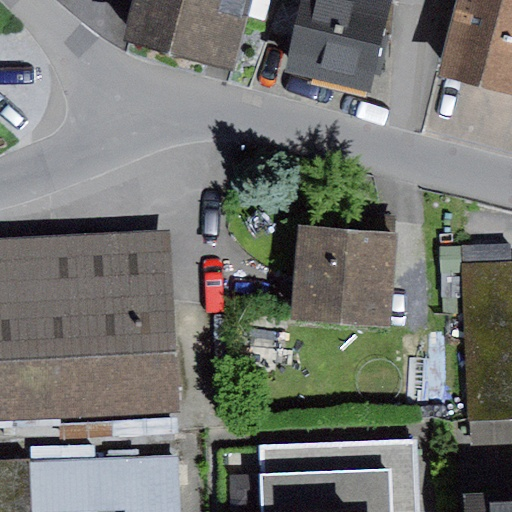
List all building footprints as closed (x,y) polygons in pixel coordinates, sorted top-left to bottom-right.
[(137,0),(125,45),(230,74),(250,0),(137,0)] [(302,0),(285,74),(369,94),(391,0),(302,0)] [(511,0),(457,0),(436,81),(511,101),(511,0)] [(395,238),(299,230),(291,324),(387,332),(395,238)] [(168,236),(0,244),(0,423),(176,415),(168,236)] [(463,247),(464,264),(510,263),(509,245),(463,247)] [(511,262),(510,263),(464,264),(467,422),(511,421),(511,262)] [(416,511),(414,443),(261,449),(263,511),(416,511)] [(125,509),(125,511),(178,511),(176,459),(123,462),(125,509)] [(29,462),(0,462),(0,511),(31,511),(125,509),(123,462),(29,466),(29,462)] [(511,511),(511,500),(466,503),(466,511),(511,511)]
